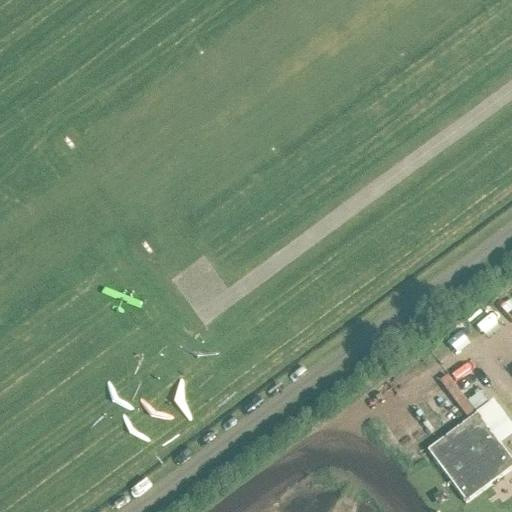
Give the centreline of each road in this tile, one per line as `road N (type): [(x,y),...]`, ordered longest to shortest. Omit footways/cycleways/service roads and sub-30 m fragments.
road 1 (unclassified): [(138,511),(511,235)]
road 2 (track): [(511,321),(353,428)]
